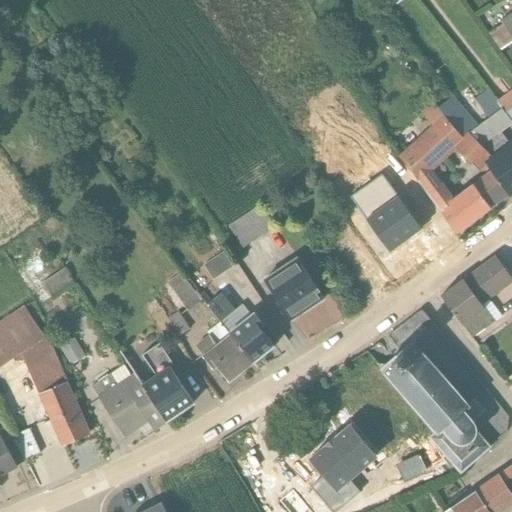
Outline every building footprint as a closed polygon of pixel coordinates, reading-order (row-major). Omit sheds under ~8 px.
[(489,34),(500,50),(511,42),(511,13),(500,21),(502,25),(489,34)] [(468,107),(462,100),(463,98),(455,89),(436,105),(463,137),(468,133),(491,157),(485,162),(488,165),(489,169),(508,195),(511,192),(511,142),(509,144),(501,133),(511,123),(511,122),(496,101),(488,92),(474,103),(486,118),(477,125),(466,110),(468,107)] [(511,89),(496,101),(511,122),(511,89)] [(485,162),(491,157),(468,133),(463,137),(436,105),(431,99),(419,109),(432,128),(403,155),(400,158),(411,172),(456,233),(508,195),(489,169),(455,196),(431,171),(456,149),(470,163),(472,161),(482,171),(488,165),(485,162)] [(260,205),(229,226),(243,248),(275,228),(260,205)] [(232,266),(223,252),(204,265),(214,279),(232,266)] [(511,282),(511,279),(495,256),(441,296),(472,338),(501,317),(489,300),(511,282)] [(290,320),(324,298),(296,257),(264,279),(290,320)] [(52,292),(76,280),(68,266),(45,278),(52,292)] [(202,299),(180,273),(167,283),(188,311),(202,299)] [(221,294),(207,305),(253,364),(275,347),(261,329),(265,326),(254,313),(251,315),(242,305),(234,310),(221,294)] [(90,434),(66,380),(48,338),(47,337),(44,339),(24,307),(0,323),(0,367),(21,354),(36,389),(61,447),(90,434)] [(189,329),(178,312),(167,319),(179,336),(189,329)] [(209,335),(196,345),(202,356),(213,370),(217,367),(229,383),(253,364),(221,323),(207,333),(209,335)] [(85,357),(74,339),(59,348),(70,366),(85,357)] [(400,353),(394,358),(382,369),(436,432),(429,437),(460,472),(490,447),(476,431),(476,430),(475,426),(473,422),(472,421),(484,410),(474,399),(467,405),(412,342),(400,353)] [(172,367),(159,346),(142,357),(155,376),(142,385),(166,421),(193,403),(170,369),(172,367)] [(123,366),(92,386),(124,435),(148,420),(154,429),(165,422),(166,421),(134,374),(130,376),(123,366)] [(377,456),(350,425),(297,470),(332,511),(338,511),(355,500),(343,485),(377,456)] [(24,461),(40,454),(29,430),(11,438),(24,461)] [(0,476),(16,467),(0,438),(0,476)] [(511,466),(470,495),(487,511),(500,511),(511,504),(511,466)] [(487,511),(470,495),(445,511),(487,511)] [(164,511),(160,503),(145,511),(144,509),(138,511),(164,511)]
